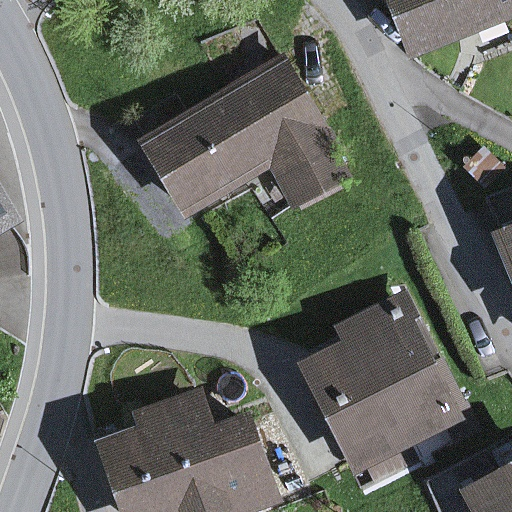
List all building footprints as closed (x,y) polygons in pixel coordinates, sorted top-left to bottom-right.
[(511,0),(406,0),(429,54),(511,19),(511,0)] [(357,179),(293,58),(149,134),(189,209),(280,160),(305,207),(357,179)] [(0,199),(0,238),(16,230),(0,199)] [(360,357),(311,381),(357,480),(465,429),(404,301),(347,328),(360,357)] [(155,425),(118,438),(144,511),(228,511),(294,489),(268,415),(234,427),(218,383),(149,408),(155,425)] [(0,440),(5,438),(10,422),(0,405),(0,440)] [(511,511),(511,487),(481,505),(484,511),(511,511)]
